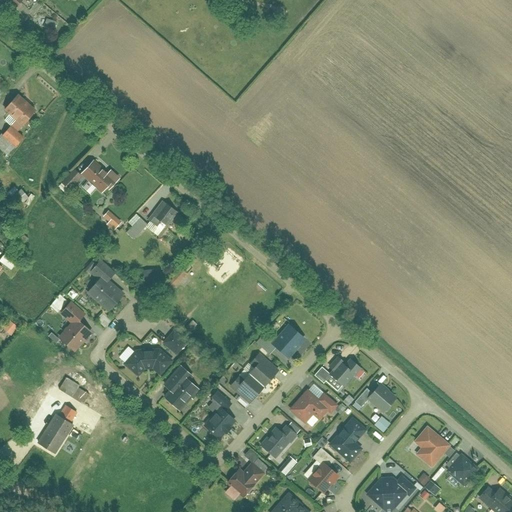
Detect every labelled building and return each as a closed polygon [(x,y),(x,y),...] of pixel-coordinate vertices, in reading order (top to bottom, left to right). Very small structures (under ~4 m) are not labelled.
[(5,0),(15,8),(19,5),(28,13),(39,0),(38,0),(5,0)] [(0,129),(0,157),(1,158),(41,113),(17,93),(2,111),(10,118),(0,129)] [(98,163),(85,177),(107,198),(120,185),(98,163)] [(79,179),(70,172),(57,187),(66,194),(79,179)] [(13,189),(7,197),(12,202),(19,194),(13,189)] [(163,201),(147,220),(155,227),(160,221),(165,225),(176,212),(163,201)] [(148,225),(141,218),(127,232),(133,239),(148,225)] [(99,284),(88,296),(109,314),(119,302),(105,290),(110,284),(96,272),(91,277),(99,284)] [(58,342),(74,355),(90,336),(79,328),(87,318),(71,305),(60,318),(71,326),(58,342)] [(21,328),(11,318),(5,325),(15,335),(21,328)] [(278,348),(292,360),(308,340),(292,327),(280,342),(270,334),(262,345),(274,354),(278,348)] [(175,334),(165,345),(177,357),(187,345),(175,334)] [(129,348),(120,358),(127,363),(135,352),(129,348)] [(136,354),(124,368),(137,379),(144,372),(150,372),(155,374),(160,377),(170,365),(154,353),(145,351),(139,353),(136,354)] [(231,388),(249,404),(277,371),(258,355),(251,362),(257,367),(243,383),(238,380),(231,388)] [(332,379),(344,389),(359,373),(352,366),(348,371),(339,362),(331,371),(336,375),(332,379)] [(176,415),(198,392),(189,384),(193,378),(182,369),(163,391),(171,398),(165,406),(176,415)] [(70,378),(62,390),(83,403),(91,391),(70,378)] [(362,409),(369,402),(384,416),(397,402),(383,388),(376,395),(370,390),(356,404),(362,409)] [(313,391),(292,414),(302,423),(311,412),(324,423),(335,411),(313,391)] [(217,394),(212,400),(225,412),(230,406),(217,394)] [(60,418),(54,414),(37,441),(55,452),(72,426),(69,424),(76,413),(75,412),(67,407),(60,418)] [(233,425),(220,413),(205,431),(218,442),(223,436),(226,440),(231,434),(228,431),(233,425)] [(383,418),(376,427),(385,434),(392,426),(383,418)] [(365,435),(352,424),(331,449),(350,465),(362,451),(356,446),(365,435)] [(193,426),(193,436),(201,436),(201,426),(193,426)] [(261,449),(275,462),(298,437),(287,428),(281,435),(276,431),(271,437),(273,439),(272,441),(267,437),(262,444),(264,446),(261,449)] [(451,449),(428,430),(416,445),(423,451),(417,458),(433,471),(451,449)] [(252,451),(247,457),(256,465),(261,459),(252,451)] [(307,487),(321,497),(337,476),(330,471),(336,463),(322,452),(314,462),(322,468),(307,487)] [(450,474),(464,486),(476,472),(462,460),(450,474)] [(228,486),(243,500),(263,477),(251,467),(245,474),(241,471),(228,486)] [(426,475),(419,483),(425,487),(432,480),(426,475)] [(396,487),(385,477),(367,498),(382,511),(389,511),(406,494),(411,499),(416,493),(402,480),(396,487)] [(432,480),(426,488),(436,496),(442,489),(432,480)] [(511,511),(511,507),(489,490),(479,502),(491,511),(511,511)] [(428,492),(422,499),(428,504),(434,497),(428,492)] [(305,511),(289,497),(275,511),(305,511)]
